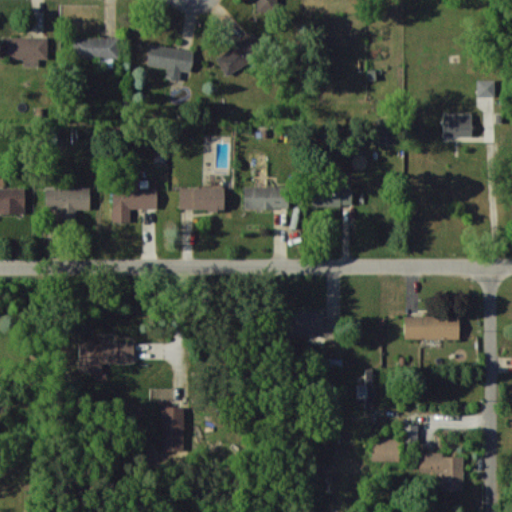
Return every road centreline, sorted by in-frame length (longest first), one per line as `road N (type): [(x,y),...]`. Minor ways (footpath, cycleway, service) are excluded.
road 1 (residential): [(0,258),(511,261)]
road 2 (residential): [(493,511),(493,261)]
